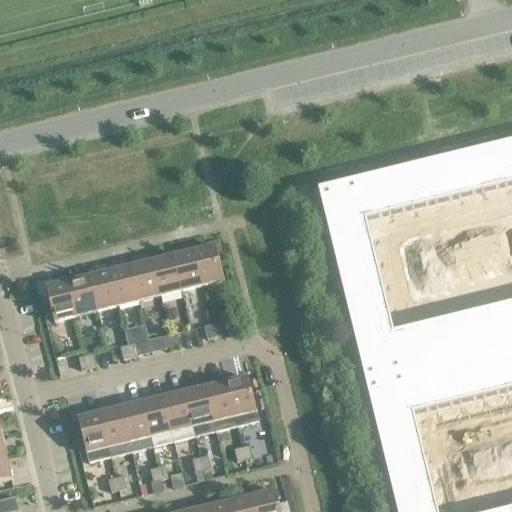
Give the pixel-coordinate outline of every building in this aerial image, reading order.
[(511,143),(496,148),(506,188),(511,186),(511,143)] [(496,148),(473,153),(483,194),(506,188),(496,148)] [(473,153),(449,159),(459,200),(483,194),(473,153)] [(449,159),(426,165),(436,205),(459,200),(449,159)] [(426,165),(403,170),(413,211),(436,205),(426,165)] [(403,170),(379,176),(389,217),(413,211),(403,170)] [(379,176),(356,182),(366,222),(389,217),(379,176)] [(356,182),(317,191),(332,253),(371,244),(366,222),(356,182)] [(371,244),(332,253),(338,277),(377,267),(371,244)] [(216,248),(193,253),(202,288),(224,283),(216,248)] [(202,288),(193,253),(172,259),(181,293),(202,288)] [(181,293),(172,259),(151,264),(160,299),(181,293)] [(160,299),(151,264),(131,269),(139,304),(160,299)] [(377,267),(338,277),(344,300),(383,290),(377,267)] [(139,304),(131,269),(110,274),(118,309),(139,304)] [(118,309),(110,274),(89,279),(97,314),(118,309)] [(97,314),(89,279),(68,284),(76,319),(97,314)] [(76,319),(68,284),(46,290),(54,325),(76,319)] [(383,290),(344,300),(349,323),(388,314),(383,290)] [(511,314),(510,307),(487,312),(497,353),(511,349),(511,314)] [(487,312),(464,318),(473,359),(497,353),(487,312)] [(388,314),(349,323),(365,385),(404,376),(394,335),(388,314)] [(464,318),(440,324),(450,364),(473,359),(464,318)] [(440,324),(417,329),(427,370),(450,364),(440,324)] [(219,325),(212,327),(215,340),(222,338),(219,325)] [(215,340),(212,327),(204,329),(207,342),(215,340)] [(417,329),(394,335),(404,376),(427,370),(417,329)] [(177,336),(170,338),(173,350),(180,348),(177,336)] [(173,350),(170,338),(162,339),(165,352),(173,350)] [(62,345),(54,347),(58,361),(65,359),(62,345)] [(135,346),(128,348),(131,360),(138,358),(135,346)] [(131,360),(128,348),(120,350),(123,362),(131,360)] [(511,349),(497,353),(507,393),(511,392),(511,349)] [(497,353),(473,359),(483,399),(507,393),(497,353)] [(93,356),(86,358),(89,371),(96,369),(93,356)] [(89,371),(86,358),(78,360),(81,373),(89,371)] [(473,359),(450,364),(460,405),(483,399),(473,359)] [(450,364),(427,370),(437,411),(460,405),(450,364)] [(427,370),(404,376),(413,416),(437,411),(427,370)] [(404,376),(365,385),(380,447),(419,438),(413,416),(404,376)] [(248,379),(226,385),(236,429),(259,424),(248,379)] [(236,429),(226,385),(205,390),(215,434),(236,429)] [(215,434),(205,390),(184,395),(195,439),(215,434)] [(195,439),(184,395),(163,400),(174,445),(195,439)] [(174,445),(163,400),(142,405),(153,450),(174,445)] [(153,450),(142,405),(121,410),(132,455),(153,450)] [(132,455),(121,410),(100,415),(111,460),(132,455)] [(111,460),(100,415),(78,421),(89,465),(111,460)] [(419,438),(380,447),(386,470),(424,461),(419,438)] [(249,448),(241,450),(244,462),(252,460),(249,448)] [(244,462),(241,450),(234,452),(237,464),(244,462)] [(207,458),(199,460),(203,473),(210,471),(207,458)] [(0,484),(12,482),(6,460),(0,461),(0,484)] [(203,473),(199,460),(192,462),(195,474),(203,473)] [(424,461),(386,470),(391,494),(430,484),(424,461)] [(165,469),(157,470),(161,483),(168,481),(165,469)] [(161,483),(157,470),(150,472),(153,485),(161,483)] [(123,479),(116,481),(119,493),(126,491),(123,479)] [(119,493),(116,481),(108,483),(111,495),(119,493)] [(430,484),(391,494),(395,511),(417,511),(436,508),(430,484)] [(280,511),(276,493),(253,498),(256,511),(280,511)] [(256,511),(253,498),(232,503),(234,511),(256,511)] [(18,511),(17,504),(16,499),(0,503),(0,511),(18,511)] [(234,511),(232,503),(211,508),(212,511),(234,511)]
